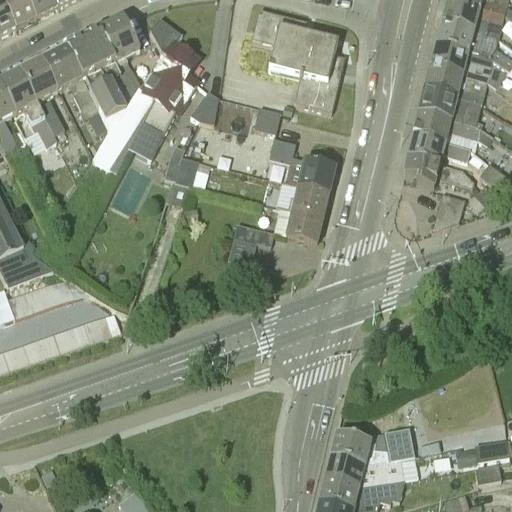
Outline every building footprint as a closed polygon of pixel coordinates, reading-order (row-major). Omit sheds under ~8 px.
[(0,0),(0,5),(16,36),(37,25),(24,0),(0,0)] [(24,0),(37,25),(58,14),(50,0),(24,0)] [(50,0),(58,14),(80,3),(77,0),(50,0)] [(511,15),(506,11),(509,1),(504,0),(447,0),(446,7),(492,19),(503,22),(504,22),(503,22),(511,28),(511,15)] [(0,44),(16,36),(0,5),(0,44)] [(504,22),(503,22),(492,19),(446,7),(441,28),(498,44),(503,22),(504,22)] [(299,85),(293,111),(331,120),(342,76),(331,73),(337,48),(303,40),(306,29),(258,18),(251,47),(273,53),(268,75),(299,82),(298,85),(299,85)] [(125,66),(139,58),(122,25),(98,37),(117,73),(127,68),(125,66)] [(511,66),(495,55),(498,44),(441,28),(435,50),(492,66),(509,77),(511,72),(511,66)] [(188,108),(186,106),(197,90),(187,83),(197,68),(173,52),(156,31),(147,38),(164,62),(165,64),(157,76),(143,96),(144,98),(143,100),(154,108),(142,133),(163,143),(175,120),(178,122),(188,108)] [(128,156),(130,157),(142,133),(154,108),(143,100),(144,98),(143,96),(157,76),(155,73),(141,94),(127,68),(117,73),(98,37),(64,54),(97,118),(102,127),(108,137),(109,139),(92,169),(116,181),(128,156)] [(469,75),(469,73),(489,78),(492,66),(435,50),(429,72),(463,81),(465,74),(469,75)] [(84,125),(97,118),(64,54),(40,67),(57,100),(68,94),(84,125)] [(43,107),(57,100),(40,67),(19,78),(45,132),(54,150),(56,148),(53,143),(64,137),(49,107),(44,110),(43,107)] [(480,109),(481,110),(487,89),(463,82),(463,81),(429,72),(424,94),(480,109)] [(42,156),(54,150),(45,132),(19,78),(0,87),(0,95),(14,123),(26,116),(28,119),(25,121),(42,156)] [(480,109),(424,94),(418,116),(475,131),(480,134),(482,129),(476,126),(478,122),(481,110),(480,109)] [(4,128),(14,123),(0,95),(0,156),(5,167),(6,167),(10,174),(11,174),(17,184),(25,179),(20,168),(21,167),(15,156),(17,154),(17,153),(22,150),(16,137),(10,140),(9,137),(4,128)] [(201,109),(198,128),(213,131),(218,105),(209,100),(207,110),(201,109)] [(253,136),(265,139),(275,141),(280,119),(258,114),(253,136)] [(486,152),(492,141),(480,134),(475,131),(418,116),(412,138),(445,147),(469,153),(470,154),(472,146),(477,147),(477,146),(486,152)] [(467,168),(470,154),(469,153),(445,147),(412,138),(407,161),(441,169),(443,159),(446,160),(445,162),(467,168)] [(295,151),(273,146),(267,166),(289,171),(284,190),(296,192),(328,200),(334,175),(302,167),(302,166),(292,164),(295,151)] [(440,172),(441,169),(407,161),(406,164),(403,182),(417,185),(415,191),(433,196),(437,183),(441,187),(472,195),(473,189),(464,179),(440,172)] [(171,188),(189,193),(191,193),(198,168),(180,163),(178,170),(171,188)] [(163,185),(171,188),(178,170),(168,167),(163,185)] [(194,182),(205,185),(209,171),(198,168),(194,182)] [(489,170),(479,183),(500,199),(509,186),(489,170)] [(0,279),(7,294),(53,275),(31,259),(34,255),(0,190),(0,279)] [(293,204),(290,204),(287,216),(322,225),(328,200),(296,192),(293,204)] [(431,239),(458,230),(464,207),(441,200),(431,239)] [(196,214),(182,216),(183,229),(198,228),(196,214)] [(279,215),(273,239),(273,240),(316,251),(322,225),(287,216),(287,217),(279,215)] [(40,221),(43,228),(53,223),(49,217),(40,221)] [(273,239),(236,230),(227,268),(250,273),(256,250),(270,254),(273,240),(273,239)] [(58,287),(65,307),(74,304),(66,284),(58,287)] [(57,310),(65,307),(58,287),(49,289),(57,310)] [(48,313),(57,310),(49,289),(47,290),(41,292),(48,313)] [(40,316),(48,313),(41,292),(33,295),(40,316)] [(31,319),(40,316),(33,295),(24,298),(31,319)] [(0,329),(15,325),(7,304),(5,298),(0,304),(0,329)] [(23,322),(31,319),(24,298),(16,301),(23,322)] [(15,325),(23,322),(16,301),(7,304),(15,325)] [(121,341),(121,340),(113,318),(103,322),(111,344),(121,341)] [(101,348),(111,344),(103,322),(93,325),(101,348)] [(91,351),(101,348),(93,325),(83,329),(91,351)] [(81,355),(91,351),(83,329),(73,333),(81,355)] [(71,358),(81,355),(73,333),(63,336),(71,358)] [(60,362),(71,358),(63,336),(53,340),(60,362)] [(50,365),(60,362),(53,340),(42,343),(50,365)] [(40,369),(50,365),(42,343),(32,347),(40,369)] [(30,373),(40,369),(32,347),(22,350),(30,373)] [(20,376),(30,373),(22,350),(12,354),(20,376)] [(10,380),(20,376),(12,354),(2,358),(10,380)] [(0,383),(10,380),(2,358),(0,358),(0,383)] [(400,467),(414,465),(408,435),(383,440),(387,458),(374,457),(375,450),(370,448),(370,450),(335,441),(329,466),(361,474),(400,466),(400,467)] [(505,446),(479,450),(477,451),(480,470),(509,465),(505,446)] [(477,470),(474,455),(454,458),(457,474),(477,470)] [(400,467),(400,466),(361,474),(329,466),(323,488),(355,495),(404,486),(400,467)] [(477,490),(479,490),(500,486),(498,471),(474,475),(477,490)] [(46,490),(55,486),(51,478),(42,483),(46,490)] [(52,493),(57,501),(68,495),(64,486),(52,493)] [(318,511),(324,511),(378,511),(379,509),(390,511),(391,507),(399,508),(404,486),(355,495),(323,488),(318,511)] [(117,510),(118,511),(143,511),(147,509),(136,495),(117,510)] [(477,497),(455,503),(449,505),(451,511),(478,511),(481,511),(477,497)]
